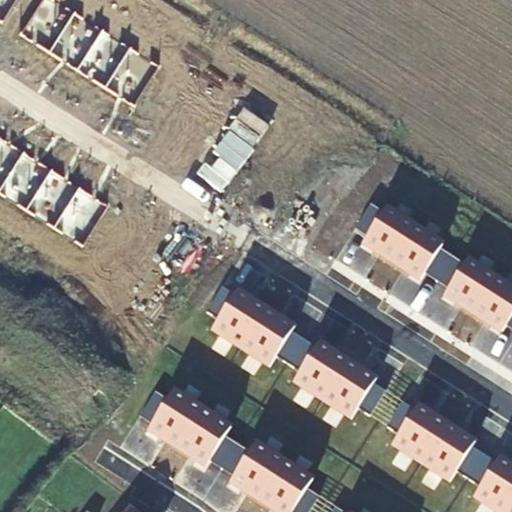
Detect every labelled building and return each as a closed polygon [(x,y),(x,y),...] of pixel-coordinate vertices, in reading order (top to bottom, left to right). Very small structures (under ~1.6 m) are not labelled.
[(0,0),(0,22),(2,24),(17,0),(0,0)] [(51,0),(42,0),(20,36),(49,54),(74,14),(51,0)] [(74,14),(49,54),(77,71),(102,32),(74,14)] [(102,32),(77,71),(105,89),(130,50),(102,32)] [(159,68),(130,50),(105,89),(134,107),(159,68)] [(0,139),(0,191),(23,154),(0,139)] [(0,191),(0,194),(26,211),(51,172),(23,154),(0,191)] [(26,211),(54,229),(79,189),(51,172),(26,211)] [(83,247),(108,208),(79,189),(54,229),(83,247)] [(414,230),(385,211),(382,216),(370,208),(355,232),(366,239),(363,244),(393,263),(414,230)] [(442,248),(414,230),(393,263),(421,281),(424,276),(437,284),(451,260),(439,252),(442,248)] [(495,281),(466,263),(463,268),(451,260),(437,284),(448,291),(445,296),(474,315),(495,281)] [(511,291),(495,281),(474,315),(503,333),(506,328),(511,331),(511,291)] [(212,332),(241,350),(266,311),(237,293),(233,298),(221,290),(207,314),(219,321),(212,332)] [(266,311),(241,350),(270,368),(277,358),(289,366),(304,342),(291,335),(295,329),(266,311)] [(294,384),(323,402),(348,363),(319,344),(315,350),(304,342),(289,366),(300,373),(294,384)] [(348,363),(323,402),(352,420),(358,410),(370,417),(385,394),(373,386),(376,381),(348,363)] [(148,432),(178,451),(203,412),(173,393),(166,403),(155,396),(140,419),(152,427),(148,432)] [(422,465),(447,426),(417,407),(414,412),(402,405),(387,428),(399,435),(392,446),(422,465)] [(203,412),(178,451),(206,469),(210,464),(222,471),(237,448),(225,440),(231,430),(203,412)] [(447,426),(422,465),(450,483),(457,472),(469,480),(484,457),(472,449),(475,444),(447,426)] [(230,484),(259,503),(284,463),(255,445),(248,455),(237,448),(222,471),(233,479),(230,484)] [(496,511),(506,511),(511,503),(511,466),(499,459),(496,464),(484,457),(469,480),(481,487),(474,498),(496,511)] [(284,463),(259,503),(274,511),(310,511),(318,500),(306,492),(313,482),(284,463)]
